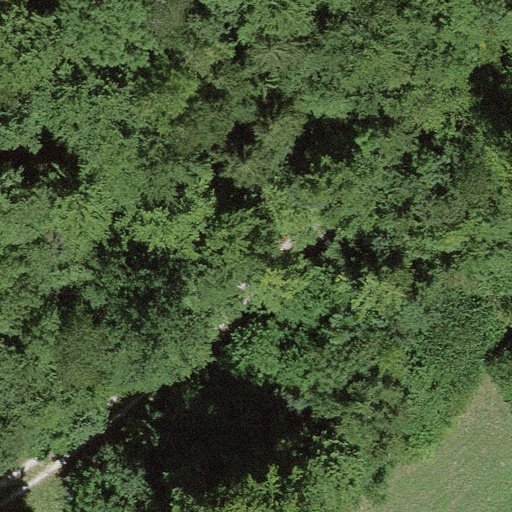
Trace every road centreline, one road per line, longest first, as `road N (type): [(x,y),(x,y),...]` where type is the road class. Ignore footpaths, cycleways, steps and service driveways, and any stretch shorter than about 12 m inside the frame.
road 1 (track): [(40,481),(403,137)]
road 2 (track): [(511,9),(403,137)]
